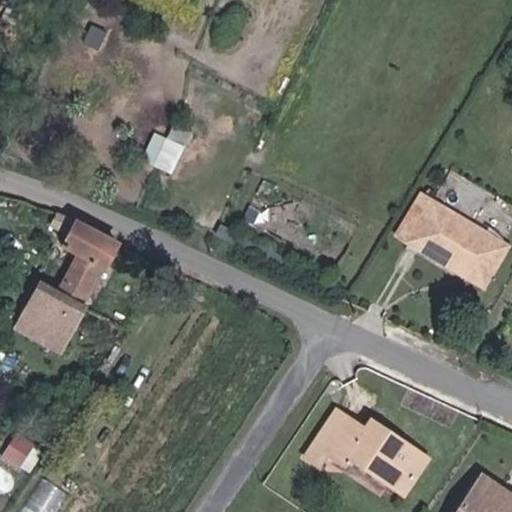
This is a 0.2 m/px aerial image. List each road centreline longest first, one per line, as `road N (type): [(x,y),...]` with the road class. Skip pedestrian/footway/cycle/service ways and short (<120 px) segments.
road 1 (residential): [(340,324),(63,188),(0,170)]
road 2 (residential): [(340,324),(218,511)]
road 3 (residential): [(511,406),(340,324)]
